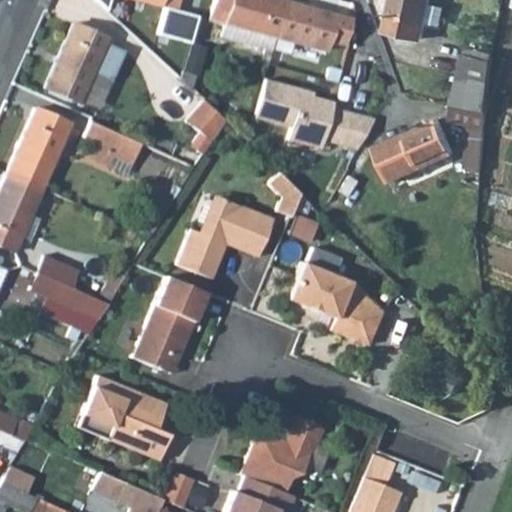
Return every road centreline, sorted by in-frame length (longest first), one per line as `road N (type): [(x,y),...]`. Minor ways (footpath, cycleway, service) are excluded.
road 1 (residential): [(191,472),(241,349),(497,453)]
road 2 (unknown): [(348,0),(395,120)]
